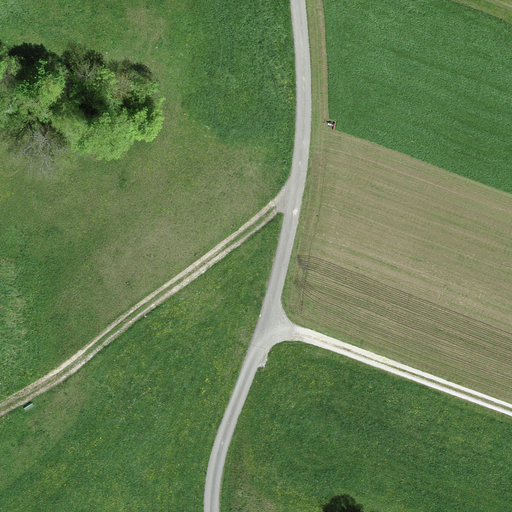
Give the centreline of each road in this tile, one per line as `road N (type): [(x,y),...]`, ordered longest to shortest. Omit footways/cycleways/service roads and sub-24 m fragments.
road 1 (unclassified): [(287,0),(298,111),(291,195),(261,324),(212,470),(214,511)]
road 2 (track): [(291,195),(0,407)]
